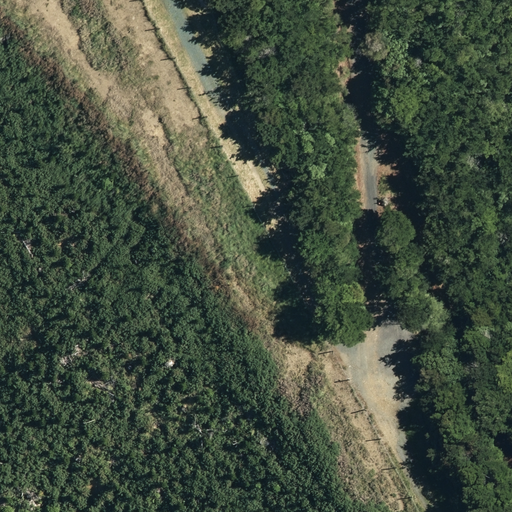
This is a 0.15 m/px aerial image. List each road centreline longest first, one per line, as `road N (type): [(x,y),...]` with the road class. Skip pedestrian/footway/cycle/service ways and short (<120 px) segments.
road 1 (track): [(42,0),(143,131),(234,280),(340,394),(397,511)]
road 2 (track): [(357,0),(372,256),(366,319),(340,394)]
